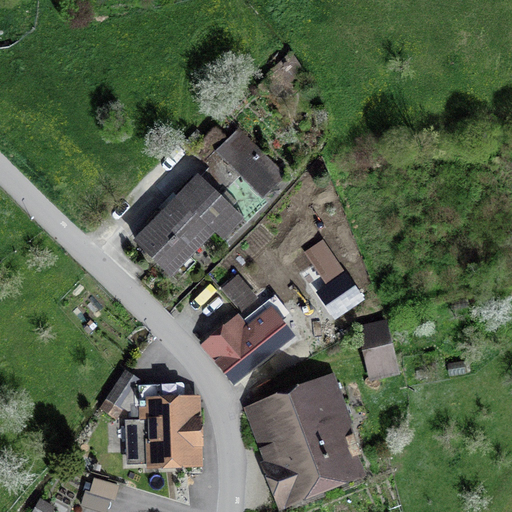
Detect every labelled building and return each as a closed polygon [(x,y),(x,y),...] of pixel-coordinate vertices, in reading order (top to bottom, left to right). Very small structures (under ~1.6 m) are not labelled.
[(216,129),(194,151),(205,161),(226,139),(216,129)] [(200,181),(138,241),(170,274),(216,230),(222,237),(285,176),(240,130),(218,152),(244,179),(221,202),(200,181)] [(335,286),(321,295),(329,308),(354,291),(322,244),(312,251),(335,286)] [(239,320),(209,345),(238,378),(287,336),(270,316),(251,333),(239,320)] [(386,324),(361,329),(371,377),(396,372),(386,324)] [(121,382),(96,419),(109,427),(134,391),(121,382)] [(320,383),(258,407),(280,463),(272,466),(285,499),(365,468),(347,421),(336,425),(320,383)] [(141,427),(128,427),(129,463),(194,462),(193,403),(177,403),(177,385),(141,386),(141,427)] [(93,481),(85,506),(103,511),(106,511),(115,488),(93,481)]
